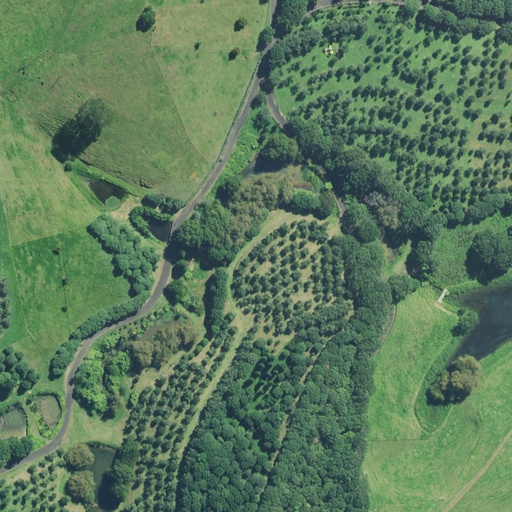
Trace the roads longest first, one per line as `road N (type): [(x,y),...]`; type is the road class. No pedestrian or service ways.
road 1 (unclassified): [(276,41),(233,143),(182,219),(159,296),(101,331),(71,367),(66,432),(0,473)]
road 2 (unclassified): [(511,24),(416,10),(353,14),(276,41)]
